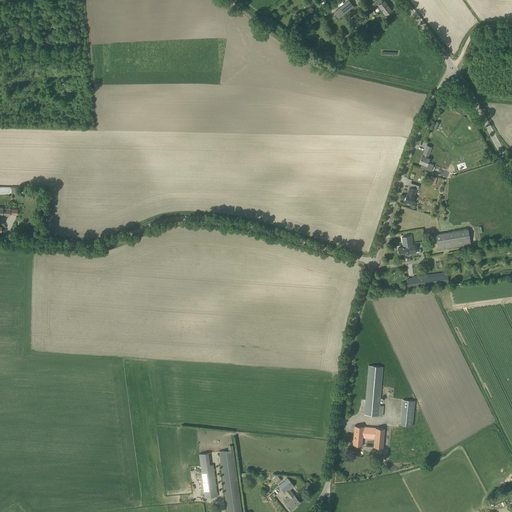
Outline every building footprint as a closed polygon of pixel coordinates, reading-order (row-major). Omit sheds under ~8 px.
[(338,19),(354,6),(348,0),(333,13),(338,19)] [(379,10),(381,8),(386,15),(392,10),(384,0),(383,2),(381,0),(376,0),(372,4),(375,8),(376,6),(379,10)] [(432,147),(427,145),(422,156),(419,163),(427,166),(430,159),(427,158),(432,147)] [(431,176),(429,183),(434,185),(437,178),(431,176)] [(412,204),(414,196),(416,189),(410,187),(407,194),(404,201),(412,204)] [(438,249),(470,244),(468,229),(436,235),(438,249)] [(403,237),(405,246),(407,246),(407,247),(412,247),(412,246),(414,245),(414,244),(412,245),(411,236),(401,237),(402,238),(402,237),(403,237)] [(403,247),(398,248),(398,249),(399,250),(398,250),(398,251),(399,255),(408,254),(416,253),(414,245),(412,246),(412,247),(407,247),(407,246),(405,246),(405,247),(403,247)] [(447,272),(412,276),(413,277),(406,278),(408,288),(448,283),(447,272)] [(364,414),(378,416),(383,416),(384,405),(379,405),(382,366),(369,365),(364,414)] [(412,425),(415,401),(403,400),(401,425),(412,425)] [(363,438),(374,439),(373,447),(382,447),(384,428),(355,425),(353,445),(362,446),(363,438)] [(219,451),(221,467),(227,511),(241,511),(233,449),(219,451)] [(199,453),(201,466),(205,498),(217,496),(213,464),(210,465),(209,452),(199,453)] [(276,474),(272,478),(277,484),(281,480),(276,474)] [(279,486),(281,489),(285,493),(286,493),(291,499),(286,503),(291,509),(300,501),(295,495),(290,490),(294,486),(288,478),(279,486)]
